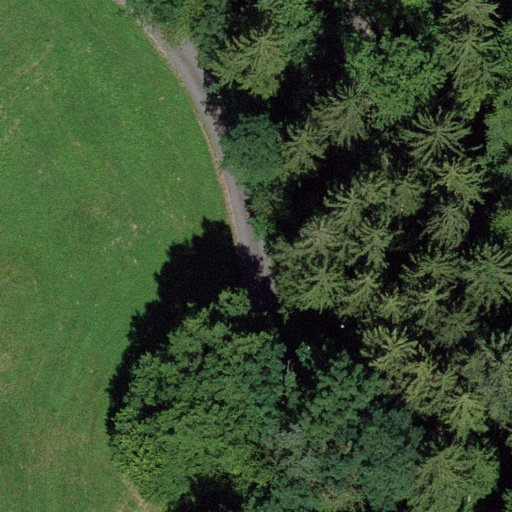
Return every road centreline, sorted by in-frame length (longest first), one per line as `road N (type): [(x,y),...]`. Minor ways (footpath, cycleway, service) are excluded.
road 1 (track): [(131,0),(214,113),(239,200),(271,390),(273,511)]
road 2 (track): [(366,0),(511,260)]
